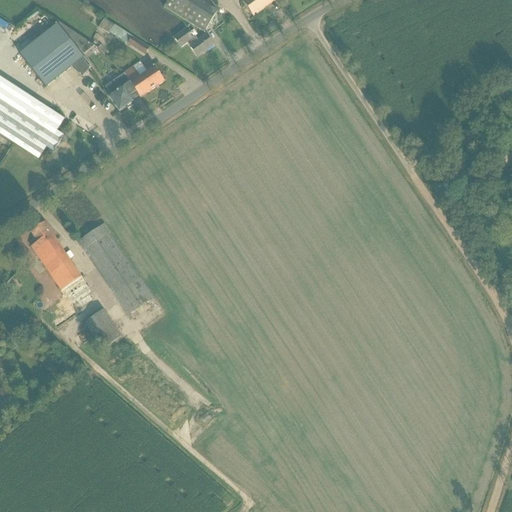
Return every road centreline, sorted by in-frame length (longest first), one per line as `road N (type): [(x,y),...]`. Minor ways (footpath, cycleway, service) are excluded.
road 1 (unclassified): [(0,226),(302,17)]
road 2 (track): [(406,170),(511,346)]
road 3 (unclassified): [(406,170),(302,17)]
